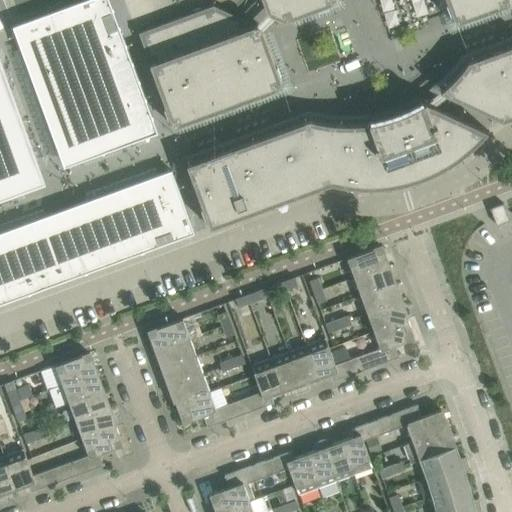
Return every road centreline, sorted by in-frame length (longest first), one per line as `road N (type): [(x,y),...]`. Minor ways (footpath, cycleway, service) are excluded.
road 1 (residential): [(165,470),(460,371)]
road 2 (residential): [(505,511),(460,371)]
road 3 (residential): [(460,371),(412,239)]
road 4 (residential): [(165,470),(121,350)]
